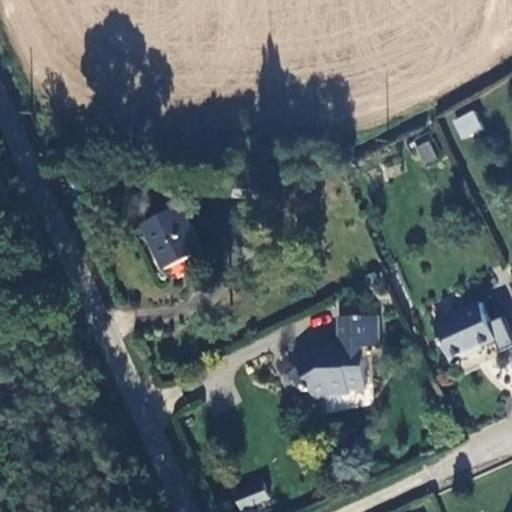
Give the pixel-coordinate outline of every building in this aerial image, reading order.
[(460,139),(483,131),(475,110),(452,118),(460,139)] [(430,140),(415,145),(422,164),(437,160),(430,140)] [(148,215),(169,261),(208,243),(187,197),(148,215)] [(434,324),(450,361),(495,342),(478,305),(434,324)] [(371,346),(370,317),(336,322),(337,343),(311,342),(290,350),(294,363),(280,369),(284,383),(300,379),(305,390),(317,387),(317,393),(338,392),(339,380),(357,378),(357,347),(371,346)] [(256,487),(235,496),(240,509),(262,500),(256,487)]
